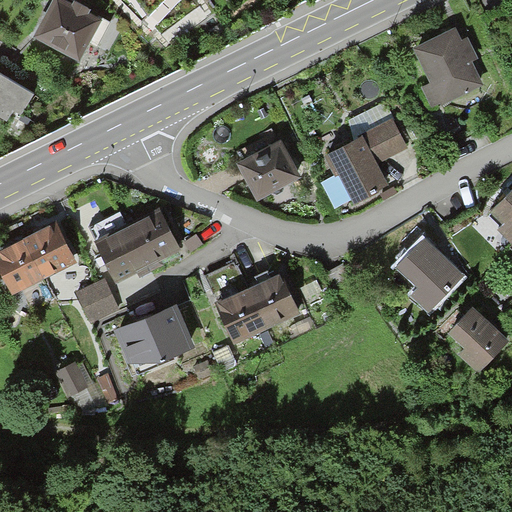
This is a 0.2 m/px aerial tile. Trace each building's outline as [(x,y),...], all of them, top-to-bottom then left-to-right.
[(74,0),(73,4),(65,0),(52,0),(44,15),(34,35),(80,59),(89,42),(97,46),(109,23),(90,12),(92,9),(74,0)] [(410,48),(437,104),(483,83),(456,26),(410,48)] [(0,116),(8,122),(15,111),(22,115),(35,94),(0,73),(0,116)] [(397,118),(320,153),(343,202),(386,183),(375,159),(408,144),(397,118)] [(257,196),(298,176),(278,137),(237,158),(257,196)] [(511,234),(511,191),(490,216),(511,234)] [(182,250),(160,207),(126,224),(120,212),(90,228),(117,283),(138,272),(140,276),(162,265),(160,261),(182,250)] [(0,251),(0,267),(14,294),(38,282),(51,275),(77,262),(56,223),(0,251)] [(465,275),(425,237),(396,268),(418,288),(411,295),(430,313),(465,275)] [(235,343),(301,314),(283,274),(230,297),(217,303),(235,343)] [(121,310),(105,277),(74,292),(90,325),(121,310)] [(197,348),(178,304),(116,331),(124,350),(122,351),(133,376),(197,348)] [(509,340),(473,306),(449,332),(466,349),(461,355),(479,372),(509,340)] [(77,362),(57,372),(69,396),(88,387),(77,362)] [(109,374),(98,379),(109,403),(120,399),(109,374)]
